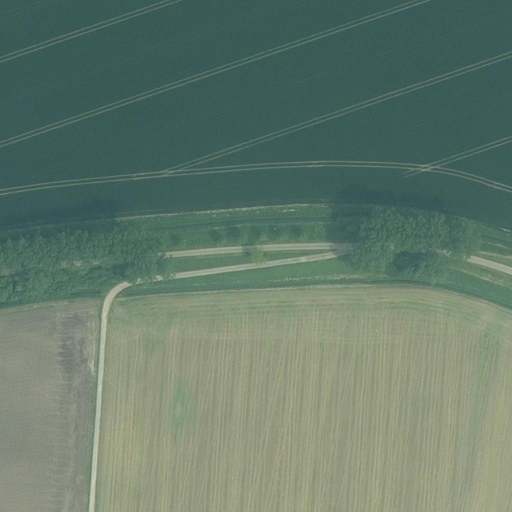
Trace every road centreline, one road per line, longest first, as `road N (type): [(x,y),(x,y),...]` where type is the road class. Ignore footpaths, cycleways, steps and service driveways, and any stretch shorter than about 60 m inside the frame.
road 1 (unclassified): [(511,273),(441,253),(353,245),(121,258),(0,274)]
road 2 (track): [(92,511),(105,319),(115,289),(336,255),(353,245)]
